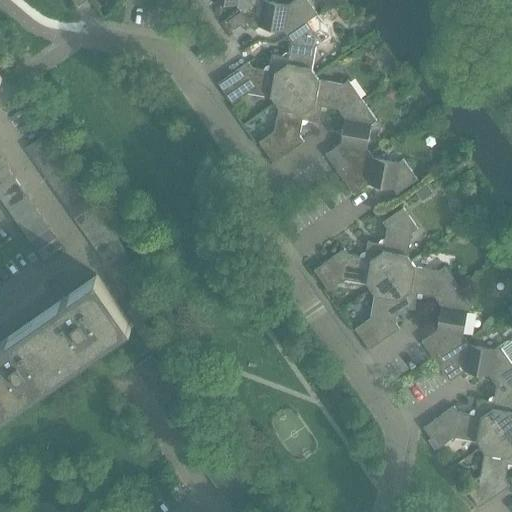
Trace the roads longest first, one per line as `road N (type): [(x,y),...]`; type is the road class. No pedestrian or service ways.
road 1 (residential): [(252,186),(248,162),(167,52),(77,40)]
road 2 (residential): [(355,372),(279,259)]
